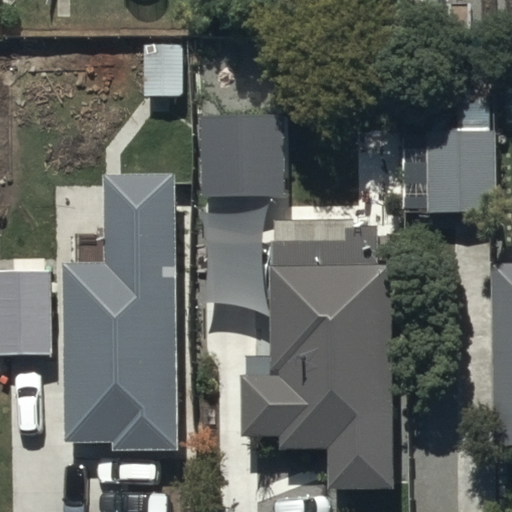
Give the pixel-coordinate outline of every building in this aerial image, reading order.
[(189,52),(152,52),(151,102),(188,103),(189,52)] [(240,129),(198,130),(199,236),(250,236),(250,219),(283,219),(282,89),(240,89),(240,129)] [(431,221),(500,221),(501,103),(443,102),(443,139),(430,140),(431,221)] [(186,190),(118,189),(117,279),(76,279),(75,456),(123,456),(123,462),(184,462),(186,190)] [(278,365),(255,365),(255,449),(294,449),(294,457),(337,457),(337,499),(399,499),(399,279),(385,279),(385,236),(352,236),(352,253),(278,253),(278,365)] [(56,277),(0,277),(0,294),(1,363),(58,362),(56,277)] [(511,277),(497,278),(504,460),(511,459),(511,277)]
